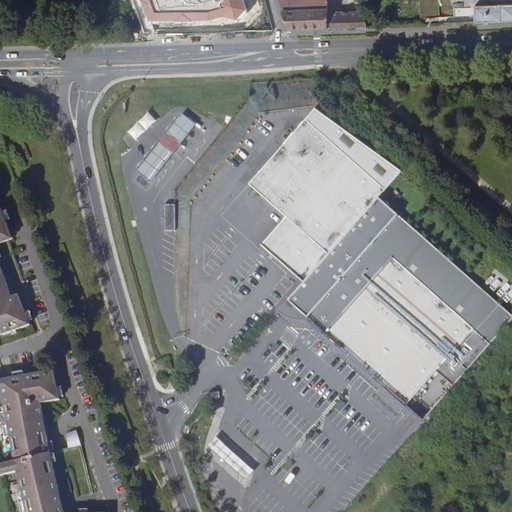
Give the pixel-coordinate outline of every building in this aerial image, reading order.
[(243,0),(141,0),(148,21),(209,21),(220,16),(235,20),(246,8),(243,0)] [(366,17),(365,12),(329,13),(328,0),(275,0),(282,25),(286,34),(327,29),(367,27),(366,17)] [(511,4),(476,5),(476,23),(476,24),(511,23),(511,4)] [(153,182),(194,122),(180,112),(139,172),(153,182)] [(128,132),(135,140),(156,121),(149,113),(128,132)] [(342,237),(390,183),(309,113),(252,178),(255,181),(290,211),(267,236),(265,239),(308,276),(318,265),(342,237)] [(290,211),(255,181),(233,206),(267,236),(290,211)] [(175,230),(174,205),(164,205),(164,230),(175,230)] [(14,287),(12,281),(0,246),(0,241),(19,235),(13,219),(0,223),(0,327),(11,323),(33,316),(27,299),(23,300),(18,285),(14,287)] [(365,258),(342,237),(318,265),(340,286),(365,258)] [(374,247),(365,258),(340,286),(322,307),(337,320),(329,329),(410,399),(477,323),(397,253),(390,261),(374,247)] [(158,374),(171,370),(166,356),(154,361),(158,374)] [(61,511),(39,404),(59,401),(53,370),(0,379),(0,391),(3,391),(7,410),(16,461),(0,463),(0,475),(19,472),(26,511),(61,511)] [(68,448),(80,446),(77,431),(65,433),(68,448)] [(254,472),(216,437),(208,447),(246,481),(254,472)]
